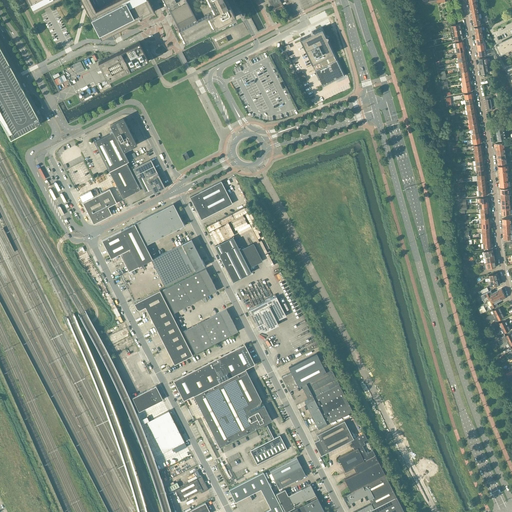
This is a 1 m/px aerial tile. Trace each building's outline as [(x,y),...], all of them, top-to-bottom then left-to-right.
[(27,0),(33,11),(54,0),(81,0),(83,3),(101,38),(110,56),(104,59),(114,78),(149,61),(139,42),(117,53),(108,35),(111,33),(114,32),(117,30),(154,11),(148,0),(27,0)] [(163,0),(166,5),(169,3),(182,27),(178,29),(185,42),(235,16),(227,0),(163,0)] [(267,0),(269,2),(271,1),(272,4),(270,5),(274,13),(284,8),(279,0),(267,0)] [(301,39),(300,39),(312,64),(313,63),(316,69),(314,70),(315,70),(315,72),(319,80),(321,85),(322,86),(344,76),(336,60),(333,54),(327,40),(327,37),(325,36),(321,29),(314,32),(314,33),(311,32),(311,34),(301,39)] [(226,37),(217,41),(219,46),(228,41),(226,37)] [(511,37),(497,45),(501,54),(511,48),(511,37)] [(4,54),(0,47),(0,120),(10,139),(41,123),(36,114),(4,54)] [(485,58),(479,59),(480,66),(487,65),(485,58)] [(81,61),(72,65),(76,73),(85,69),(81,61)] [(487,65),(480,66),(481,74),(488,73),(487,65)] [(498,107),(497,101),(494,102),(493,98),(488,99),(488,96),(484,97),(485,99),(486,109),(487,109),(487,111),(490,110),(492,110),(492,108),(498,107)] [(123,118),(110,125),(113,132),(94,141),(109,171),(126,162),(129,161),(123,151),(137,144),(132,134),(128,128),(123,118)] [(504,127),(496,129),(498,140),(506,139),(504,127)] [(136,175),(143,171),(154,166),(150,160),(133,169),(136,175)] [(140,190),(126,162),(109,171),(123,198),(140,190)] [(165,188),(154,166),(143,171),(154,193),(165,188)] [(154,193),(143,171),(136,175),(147,197),(154,193)] [(221,181),(190,197),(201,219),(232,203),(221,181)] [(109,189),(83,202),(93,224),(112,215),(108,207),(116,203),(109,189)] [(145,245),(184,225),(173,204),(102,240),(111,258),(120,254),(128,271),(151,260),(152,259),(145,245)] [(241,221),(221,231),(239,267),(247,263),(271,251),(248,205),(236,211),(241,221)] [(165,286),(205,266),(203,263),(202,263),(202,261),(191,239),(152,259),(151,260),(165,286)] [(495,260),(485,263),(483,263),(485,269),(496,266),(495,260)] [(195,301),(217,290),(214,285),(208,273),(208,274),(205,268),(162,290),(174,312),(177,311),(177,310),(188,305),(195,302),(195,301)] [(500,282),(499,278),(491,280),(489,281),(491,286),(500,284),(500,283),(500,282)] [(502,288),(492,293),(491,290),(484,294),(488,302),(504,293),(502,288)] [(192,355),(180,330),(160,290),(134,303),(137,309),(139,310),(145,307),(174,364),(192,355)] [(504,293),(488,302),(491,308),(498,305),(497,302),(506,297),(504,293)] [(485,303),(476,307),(480,315),(492,309),(491,308),(488,302),(484,294),(481,295),(485,303)] [(286,316),(276,296),(249,310),(254,319),(253,320),(258,330),(264,332),(269,330),(268,329),(278,324),(276,321),(286,316)] [(490,318),(502,312),(499,307),(492,310),(494,314),(488,317),(489,319),(490,318)] [(195,353),(238,331),(235,326),(229,314),(226,309),(205,320),(197,323),(197,324),(187,329),(183,331),(195,353)] [(504,317),(502,312),(490,318),(489,319),(490,321),(496,318),(497,321),(504,317)] [(497,331),(508,325),(505,320),(499,323),(501,327),(499,328),(498,327),(496,328),(497,331)] [(510,330),(508,325),(497,331),(495,331),(496,333),(500,331),(500,330),(502,330),(504,333),(510,330)] [(126,328),(108,336),(112,344),(130,336),(126,328)] [(507,341),(511,338),(511,333),(511,332),(505,336),(502,337),(504,339),(499,341),(500,344),(507,341)] [(511,344),(511,338),(507,341),(500,344),(502,347),(509,343),(510,346),(511,344)] [(272,420),(264,405),(261,406),(260,404),(261,400),(245,369),(255,364),(244,344),(173,380),(183,400),(193,395),(219,447),(255,429),(255,428),(256,427),(256,428),(264,424),(267,423),(272,420)] [(301,384),(330,370),(323,355),(318,357),(316,353),(288,367),(291,372),(281,377),(288,391),(301,384)] [(330,370),(301,384),(308,399),(338,383),(331,369),(330,370)] [(338,383),(308,399),(304,401),(306,405),(310,413),(311,413),(313,415),(312,416),(316,424),(318,428),(353,411),(338,383)] [(163,399),(156,386),(132,398),(139,411),(163,399)] [(168,411),(146,422),(162,453),(184,442),(168,411)] [(353,439),(344,421),(317,434),(319,439),(314,441),(321,455),(350,440),(353,439)] [(274,438),(267,423),(264,424),(272,439),(274,438)] [(344,479),(350,492),(385,474),(372,450),(368,453),(365,452),(364,451),(363,448),(363,447),(362,446),(365,444),(363,441),(367,439),(364,433),(353,439),(350,440),(355,449),(338,458),(345,472),(355,467),(357,472),(344,479)] [(272,439),(250,450),(257,464),(287,449),(280,435),(274,438),(272,439)] [(175,452),(187,447),(184,443),(167,451),(169,455),(175,452)] [(306,475),(297,457),(270,471),(279,489),(306,475)] [(283,511),(263,472),(229,490),(235,502),(260,489),(270,509),(264,511),(283,511)] [(365,511),(396,496),(385,474),(350,492),(345,494),(350,503),(366,494),(371,503),(354,511),(365,511)] [(202,476),(175,490),(181,501),(200,491),(201,493),(208,489),(202,476)] [(310,484),(305,487),(293,493),(292,491),(287,494),(285,489),(276,494),(285,511),(294,508),(306,503),(305,501),(316,495),(310,484)] [(403,511),(396,496),(365,511),(403,511)] [(324,511),(317,497),(288,511),(324,511)] [(209,511),(205,503),(186,511),(209,511)]
